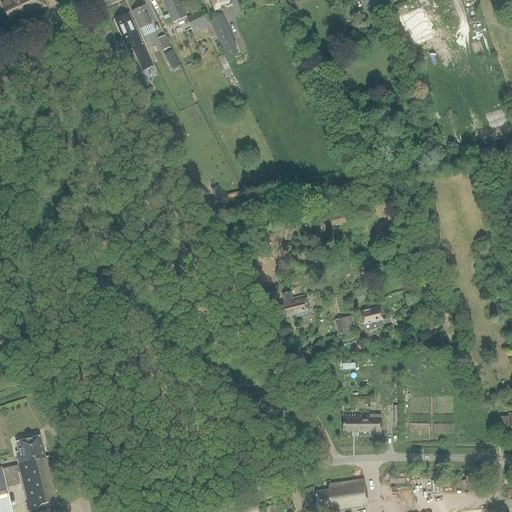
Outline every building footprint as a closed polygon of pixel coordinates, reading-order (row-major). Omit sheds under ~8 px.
[(28,17),(47,9),(43,0),(14,0),(3,5),(10,21),(26,14),(28,17)] [(162,0),(173,23),(186,18),(178,0),(162,0)] [(207,0),(211,8),(229,0),(207,0)] [(349,6),(342,8),(345,17),(352,14),(349,6)] [(399,10),(402,21),(413,18),(409,6),(399,10)] [(140,30),(151,25),(144,9),(133,13),(140,30)] [(212,42),(216,40),(208,22),(209,22),(203,10),(187,18),(194,34),(206,29),(212,42)] [(128,14),(115,20),(128,50),(141,44),(128,14)] [(208,22),(216,40),(218,39),(227,58),(238,53),(234,45),(236,44),(222,14),(209,20),(210,21),(209,22),(208,22)] [(165,36),(158,39),(163,51),(170,48),(165,36)] [(145,45),(134,50),(143,70),(153,65),(145,45)] [(172,51),(164,55),(171,70),(179,66),(172,51)] [(224,55),(218,57),(225,71),(226,75),(232,72),(231,70),(224,55)] [(218,186),(211,189),(216,199),(224,196),(218,186)] [(329,215),(332,227),(347,223),(344,211),(329,215)] [(296,320),(310,316),(305,299),(293,302),(291,294),(282,297),(283,304),(274,306),(278,320),(295,316),(296,320)] [(365,332),(384,327),(385,326),(385,325),(391,323),(390,318),(383,320),(379,307),(360,312),(365,332)] [(334,321),(339,338),(356,333),(351,316),(334,321)] [(384,404),(383,384),(375,385),(376,405),(384,404)] [(359,433),(359,435),(381,435),(380,414),(343,414),(344,432),(359,431),(359,433)] [(510,437),(511,436),(511,415),(509,416),(509,419),(501,419),(501,433),(510,433),(510,437)] [(29,511),(60,505),(49,457),(46,458),(41,437),(17,443),(19,452),(16,453),(18,461),(17,461),(18,466),(1,470),(1,469),(0,468),(0,511),(11,511),(6,488),(20,485),(17,474),(19,473),(29,511)] [(331,511),(368,506),(364,478),(331,483),(329,491),(316,493),(319,511),(331,509),(331,511)] [(429,495),(428,480),(419,481),(420,496),(429,495)]
